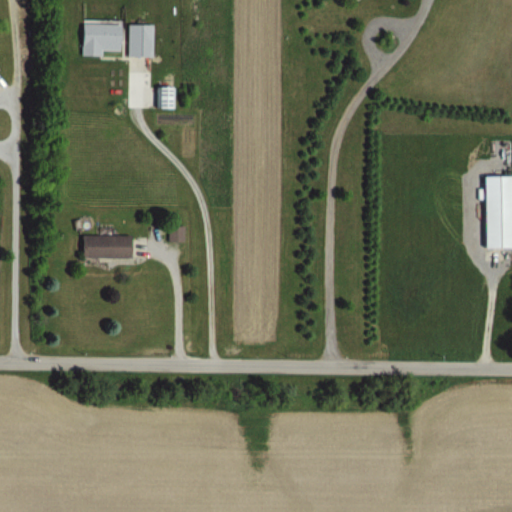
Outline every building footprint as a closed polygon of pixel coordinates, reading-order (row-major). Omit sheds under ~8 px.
[(74,55),(95,55),(95,50),(114,50),(114,21),(74,21),(74,55)] [(121,57),(146,57),(146,24),(121,24),(121,57)] [(167,107),(167,86),(150,86),(150,107),(167,107)] [(477,248),(505,248),(505,175),(477,175),(477,248)] [(179,241),(179,225),(162,225),(162,241),(179,241)] [(74,258),(125,258),(125,234),(74,234),(74,258)]
